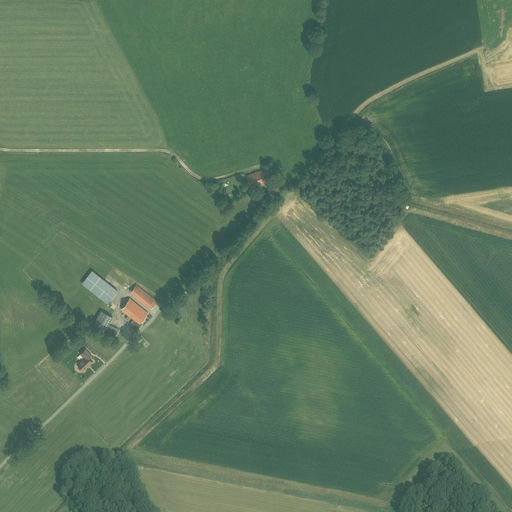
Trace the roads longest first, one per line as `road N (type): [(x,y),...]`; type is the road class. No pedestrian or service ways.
road 1 (track): [(0,467),(283,188),(271,160),(216,179),(198,177),(165,148),(0,146)]
road 2 (track): [(384,511),(132,467)]
road 3 (track): [(511,86),(487,89),(477,51),(375,100),(329,143)]
